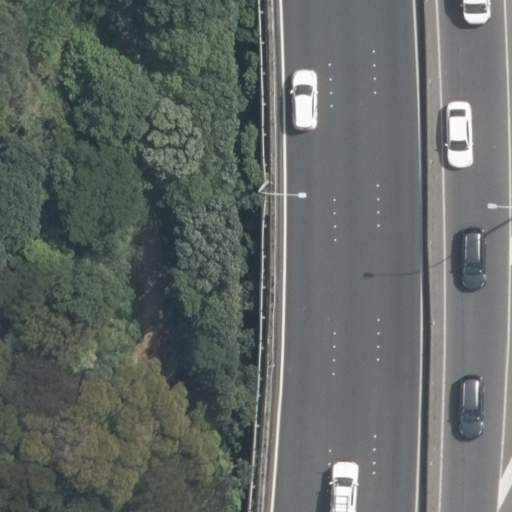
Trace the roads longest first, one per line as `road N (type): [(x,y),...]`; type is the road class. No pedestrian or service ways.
road 1 (motorway): [(477,0),(486,261),(475,511)]
road 2 (motorway): [(391,346),(382,0)]
road 3 (motorway): [(342,511),(391,346)]
road 4 (motorway): [(387,511),(391,346)]
